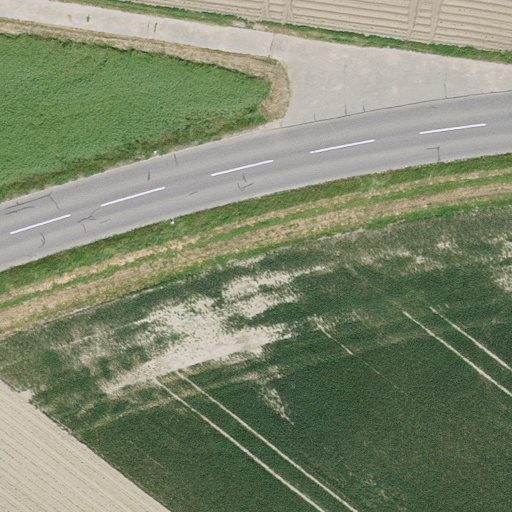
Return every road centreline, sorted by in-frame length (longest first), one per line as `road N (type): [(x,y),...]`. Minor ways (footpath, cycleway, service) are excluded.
road 1 (tertiary): [(0,237),(296,154),(511,121)]
road 2 (track): [(0,3),(335,58),(464,126)]
